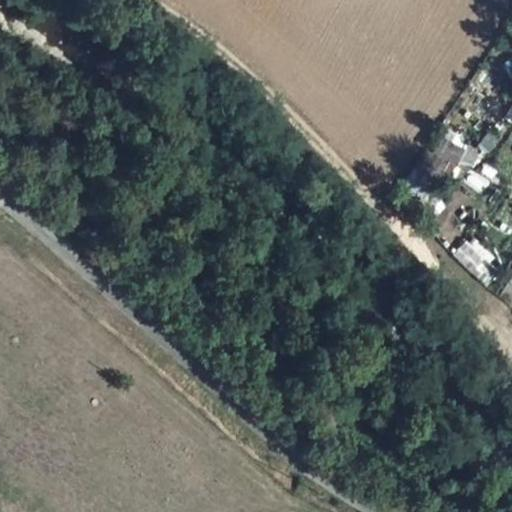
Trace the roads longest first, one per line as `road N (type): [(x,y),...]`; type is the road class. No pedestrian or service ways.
road 1 (track): [(511,358),(281,109),(139,0)]
road 2 (unclassified): [(373,511),(326,484),(0,208)]
